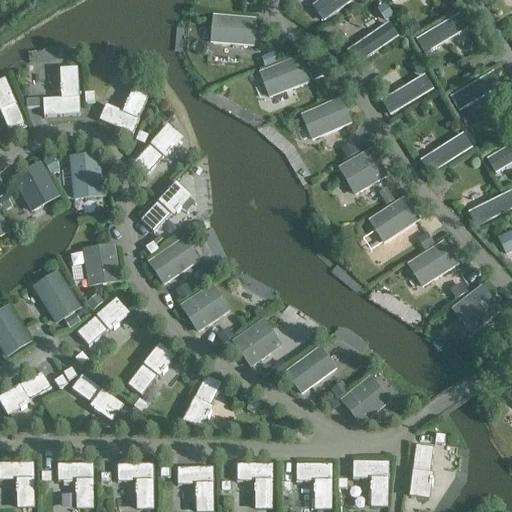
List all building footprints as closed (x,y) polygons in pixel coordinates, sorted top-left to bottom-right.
[(322,0),(313,7),(323,23),(356,0),(322,0)] [(394,18),(386,7),(378,13),(385,24),(394,18)] [(461,17),(417,42),(426,57),(470,32),(461,17)] [(212,44),(252,47),(255,22),(214,19),(212,44)] [(422,34),(414,22),(404,29),(412,41),(422,34)] [(390,25),(348,53),(359,69),(401,40),(390,25)] [(278,65),(275,57),(262,62),(265,70),(278,65)] [(269,100),(307,85),(298,60),(259,75),(269,100)] [(412,67),(419,79),(429,74),(422,61),(412,67)] [(312,82),(323,77),(319,69),(309,73),(312,82)] [(66,97),(44,99),(46,119),(86,116),(82,70),(64,71),(66,97)] [(494,74),(450,99),(459,114),(503,89),(494,74)] [(425,76),(381,102),(390,117),(434,92),(425,76)] [(0,83),(0,106),(12,133),(27,126),(6,81),(0,83)] [(131,137),(149,96),(134,90),(128,104),(126,103),(123,110),(125,111),(123,115),(105,107),(98,123),(131,137)] [(85,104),(95,104),(95,94),(85,94),(85,104)] [(313,142),(349,126),(338,103),(302,118),(313,142)] [(0,136),(1,138),(11,133),(0,111),(0,136)] [(468,131),(477,125),(470,113),(461,118),(468,131)] [(167,128),(134,164),(147,176),(180,139),(167,128)] [(145,146),(149,137),(139,133),(136,142),(145,146)] [(464,136),(420,161),(429,177),(473,152),(464,136)] [(511,145),(487,159),(496,175),(511,166),(511,145)] [(359,156),(354,146),(342,153),(347,162),(359,156)] [(340,170),(355,196),(386,178),(371,153),(340,170)] [(71,160),(75,200),(101,198),(97,158),(71,160)] [(59,171),(52,159),(43,164),(50,175),(59,171)] [(40,167),(14,181),(32,212),(57,198),(40,167)] [(174,184),(141,221),(154,232),(187,196),(174,184)] [(395,204),(388,191),(379,196),(387,209),(395,204)] [(511,192),(469,214),(477,230),(511,212),(511,192)] [(12,209),(6,197),(0,200),(0,207),(3,214),(12,209)] [(383,246),(417,223),(403,201),(368,223),(383,246)] [(511,232),(499,238),(506,255),(511,251),(511,232)] [(435,246),(427,234),(417,240),(425,252),(435,246)] [(184,240),(148,265),(163,287),(199,262),(184,240)] [(150,258),(159,252),(153,243),(144,250),(150,258)] [(421,290),(457,268),(443,245),(407,267),(421,290)] [(88,289),(120,284),(115,247),(83,252),(88,289)] [(57,273),(32,289),(56,327),(65,322),(74,316),(81,311),(57,273)] [(468,294),(462,284),(450,292),(456,301),(468,294)] [(193,294),(186,285),(175,293),(181,302),(193,294)] [(183,307),(200,332),(229,312),(213,288),(183,307)] [(453,313),(471,336),(500,314),(482,291),(453,313)] [(94,311),(103,303),(97,296),(86,306),(92,313),(94,311)] [(131,317),(116,301),(78,335),(90,348),(108,332),(111,335),(131,317)] [(7,307),(0,311),(0,349),(7,361),(32,345),(7,307)] [(74,316),(65,322),(68,328),(78,322),(74,316)] [(251,368),(280,349),(264,324),(235,344),(251,368)] [(234,337),(228,329),(216,336),(223,345),(234,337)] [(511,335),(507,329),(498,336),(506,348),(511,343),(511,335)] [(176,359),(159,346),(129,387),(143,398),(158,378),(161,380),(176,359)] [(285,375),(301,396),(336,371),(320,349),(285,375)] [(89,361),(82,353),(75,360),(81,367),(89,361)] [(287,369),(282,361),(270,370),(276,378),(287,369)] [(77,377),(72,369),(63,374),(68,383),(77,377)] [(42,375),(0,397),(0,404),(7,418),(31,405),(29,402),(50,390),(42,375)] [(67,385),(62,377),(54,382),(58,390),(67,385)] [(206,378),(184,424),(203,433),(215,409),(211,408),(222,386),(206,378)] [(109,427),(123,410),(83,379),(72,393),(91,408),(89,411),(109,427)] [(370,380),(342,403),(361,426),(389,404),(370,380)] [(331,392),(338,401),(348,393),(341,384),(331,392)] [(328,415),(339,407),(334,398),(322,406),(328,415)] [(140,400),(134,407),(141,414),(148,406),(140,400)] [(247,409),(256,414),(261,405),(252,400),(247,409)] [(436,436),(435,446),(444,447),(446,437),(436,436)] [(416,448),(409,499),(427,501),(433,451),(416,448)] [(390,464),(356,464),(353,464),(353,483),(355,483),(373,483),(373,487),(371,487),(371,493),(373,493),(372,509),(389,509),(390,464)] [(34,465),(0,465),(0,481),(17,481),(17,482),(17,486),(16,486),(16,495),(17,495),(17,510),(35,510),(34,481),(34,480),(34,465)] [(94,466),(58,466),(58,482),(76,482),(76,487),(75,487),(75,496),(76,496),(76,511),(94,511),(94,481),(94,466)] [(273,467),(237,466),(237,475),(237,483),(255,483),(255,487),(254,487),(254,495),(255,495),(255,511),(272,511),(273,482),(273,467)] [(153,467),(118,467),(118,470),(118,484),(136,483),(136,484),(136,488),(135,488),(135,497),(137,497),(136,511),(154,511),(154,482),(153,467)] [(332,467),(297,467),(297,473),(296,484),(315,484),(315,488),(314,488),(313,497),(315,496),(314,511),(331,511),(332,483),(332,482),(332,467)] [(160,470),(161,479),(170,479),(170,470),(160,470)] [(213,470),(178,470),(178,486),(196,486),(196,491),(195,491),(195,500),(197,500),(196,511),(213,511),(213,486),(213,485),(213,470)] [(52,484),(52,474),(41,474),(41,484),(52,484)] [(110,484),(110,475),(101,475),(101,484),(110,484)] [(338,491),(343,491),(348,491),(348,481),(344,481),(338,481),(338,491)] [(222,492),(231,492),(231,483),(222,483),(222,492)] [(282,493),(291,493),(291,484),(282,484),(282,493)]
